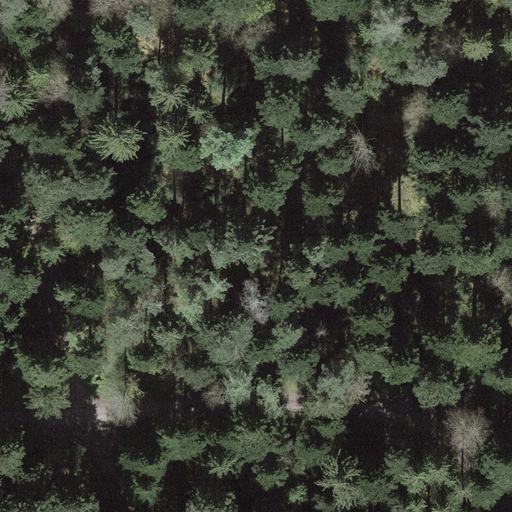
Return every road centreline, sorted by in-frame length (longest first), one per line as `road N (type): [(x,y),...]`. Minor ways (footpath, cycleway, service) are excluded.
road 1 (track): [(0,422),(450,396),(511,455)]
road 2 (track): [(120,511),(81,418),(35,268),(30,223),(54,120),(67,0)]
